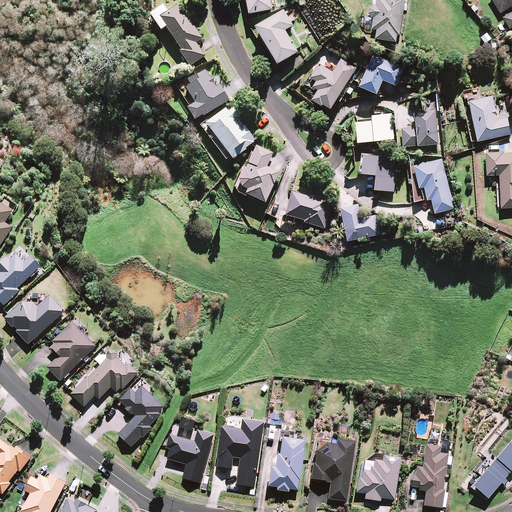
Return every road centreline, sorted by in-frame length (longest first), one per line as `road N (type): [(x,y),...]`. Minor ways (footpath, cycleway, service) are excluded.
road 1 (residential): [(162,506),(96,460),(0,369)]
road 2 (residential): [(284,117),(243,68),(216,0)]
road 3 (residential): [(284,117),(336,143),(327,166),(314,163),(296,138)]
